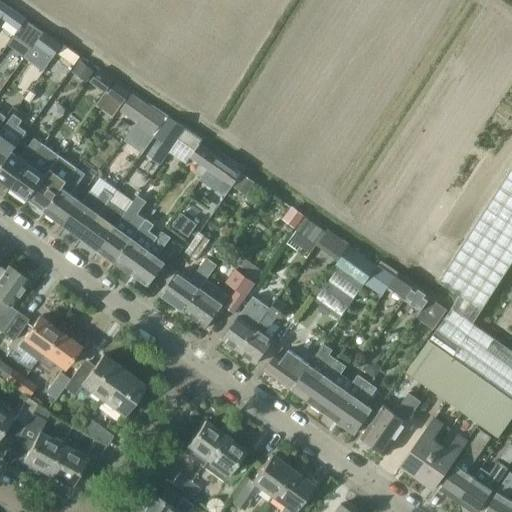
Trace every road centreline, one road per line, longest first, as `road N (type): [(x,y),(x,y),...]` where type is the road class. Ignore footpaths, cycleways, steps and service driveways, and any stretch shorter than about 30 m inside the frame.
road 1 (residential): [(410,511),(201,370)]
road 2 (residential): [(201,370),(0,223)]
road 3 (residential): [(105,511),(201,370)]
